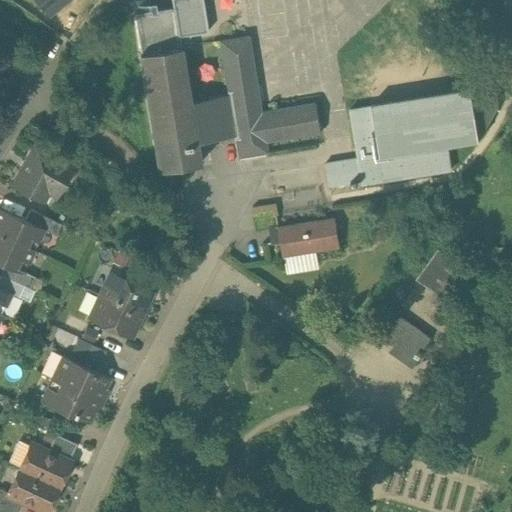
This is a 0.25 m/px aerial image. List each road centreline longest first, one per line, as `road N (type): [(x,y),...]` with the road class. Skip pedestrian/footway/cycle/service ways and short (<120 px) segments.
road 1 (residential): [(85,511),(201,262)]
road 2 (residential): [(0,146),(79,36)]
